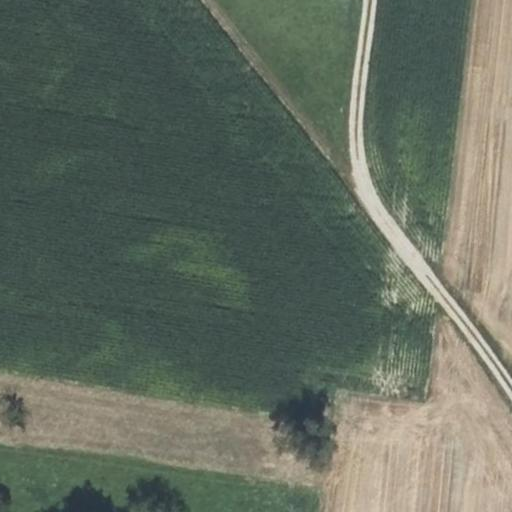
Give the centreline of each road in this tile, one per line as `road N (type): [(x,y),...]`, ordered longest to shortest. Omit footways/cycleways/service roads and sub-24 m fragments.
road 1 (track): [(511,390),(353,177),(372,0)]
road 2 (track): [(213,0),(353,177)]
